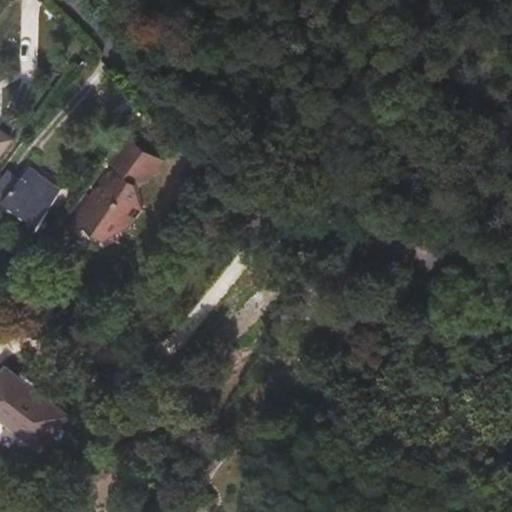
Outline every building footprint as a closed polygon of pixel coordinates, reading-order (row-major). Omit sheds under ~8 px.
[(0,151),(9,140),(0,132),(0,151)] [(132,136),(104,181),(85,213),(96,219),(115,231),(140,220),(150,204),(145,184),(149,177),(137,169),(150,147),(132,136)] [(167,158),(150,147),(137,169),(149,177),(154,180),(167,158)] [(62,189),(31,166),(1,206),(32,229),(62,189)] [(104,181),(94,174),(67,218),(80,221),(85,213),(104,181)] [(85,213),(80,221),(93,224),(96,219),(85,213)] [(96,219),(93,224),(114,236),(117,232),(115,231),(96,219)] [(16,249),(11,260),(23,266),(35,272),(42,262),(16,249)] [(0,376),(0,414),(21,431),(42,447),(67,415),(7,367),(0,376)] [(0,440),(10,445),(21,431),(0,414),(0,440)]
